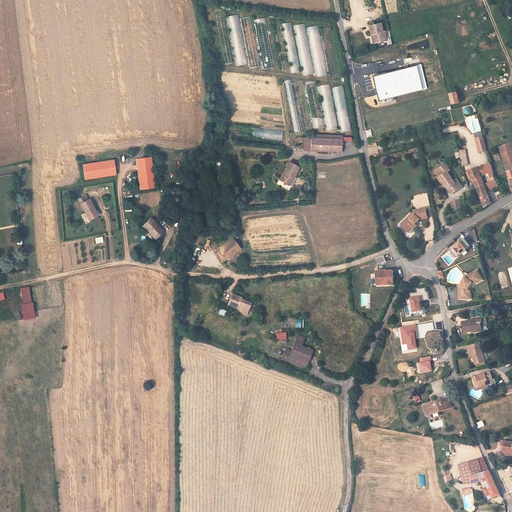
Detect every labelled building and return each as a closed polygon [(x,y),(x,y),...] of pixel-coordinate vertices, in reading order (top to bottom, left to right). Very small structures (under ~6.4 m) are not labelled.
[(235,66),(247,64),(240,14),(227,16),(235,66)] [(274,67),(267,17),(259,19),(258,17),(254,17),(261,69),(274,67)] [(291,22),(282,24),(290,73),(299,71),(291,22)] [(314,73),(304,24),(294,26),(303,75),(314,73)] [(315,76),(326,75),(319,25),(312,26),(311,24),(308,25),(315,76)] [(386,40),(384,32),(382,32),(379,24),(369,26),(371,35),(373,35),(375,43),(386,40)] [(232,50),(223,50),(224,62),(233,62),(232,50)] [(427,89),(421,65),(416,66),(422,90),(427,89)] [(422,90),(416,66),(374,76),(380,101),(422,90)] [(296,132),(301,131),(290,80),(285,81),(296,132)] [(317,80),(305,82),(312,130),(323,129),(317,80)] [(327,130),(338,128),(329,84),(318,86),(327,130)] [(351,130),(343,84),(336,85),(336,84),(332,85),(339,131),(351,130)] [(460,104),(457,92),(450,94),(453,106),(460,104)] [(281,140),(283,131),(243,126),(241,135),(281,140)] [(345,155),(346,140),(319,139),(319,153),(345,155)] [(482,139),(474,140),(478,153),(485,151),(483,142),(482,139)] [(511,147),(510,143),(498,149),(511,187),(511,147)] [(466,149),(460,151),(463,166),(469,165),(466,149)] [(154,188),(151,158),(135,160),(138,190),(154,188)] [(115,178),(113,161),(81,164),(83,180),(115,178)] [(223,162),(212,161),(211,172),(221,173),(223,162)] [(293,178),(298,169),(288,163),(279,181),(286,185),(290,177),(293,178)] [(440,180),(443,184),(446,182),(447,184),(446,185),(451,193),(457,189),(462,186),(457,178),(454,180),(448,171),(451,169),(447,163),(437,169),(443,178),(440,180)] [(475,178),(477,186),(484,184),(481,175),(485,174),(488,182),(495,179),(493,176),(490,166),(490,164),(465,173),(466,175),(467,181),(475,178)] [(443,178),(437,169),(435,171),(440,180),(443,178)] [(491,202),(484,184),(477,186),(483,205),(483,206),(491,202)] [(87,200),(84,195),(76,200),(79,205),(87,200)] [(97,214),(89,199),(87,200),(79,205),(83,211),(85,211),(89,218),(97,214)] [(461,208),(459,200),(451,202),(452,210),(461,208)] [(427,217),(426,209),(413,211),(413,215),(410,220),(408,218),(404,226),(407,228),(405,230),(410,233),(412,229),(415,230),(418,226),(416,225),(420,219),(427,217)] [(163,232),(151,218),(142,226),(154,240),(163,232)] [(241,249),(233,237),(217,249),(222,256),(225,254),(228,257),(241,249)] [(451,247),(452,248),(449,250),(455,257),(458,255),(465,249),(468,245),(462,238),(458,241),(451,247)] [(220,262),(228,257),(225,254),(222,256),(217,249),(213,251),(220,262)] [(450,264),(453,261),(448,254),(445,257),(450,264)] [(377,266),(386,263),(384,255),(375,258),(377,266)] [(482,281),(477,270),(467,275),(469,277),(466,281),(464,280),(460,288),(462,289),(460,293),(458,293),(459,303),(470,302),(470,292),(467,291),(470,284),(474,286),(482,281)] [(393,283),(392,271),(376,271),(377,284),(393,283)] [(30,287),(19,288),(24,320),(34,319),(30,287)] [(249,311),(252,302),(244,299),(244,297),(234,293),(230,305),(239,308),(240,312),(245,313),(245,310),(249,311)] [(420,300),(419,296),(409,298),(412,311),(420,310),(418,301),(420,300)] [(480,330),(479,324),(482,323),(480,317),(461,323),(464,335),(480,330)] [(302,321),(285,319),(285,329),(302,330),(302,321)] [(416,348),(414,337),(417,336),(415,325),(400,328),(403,344),(407,343),(408,349),(416,348)] [(303,370),(310,351),(299,347),(302,337),(295,335),(289,351),(284,350),(279,362),(303,370)] [(486,362),(479,344),(467,349),(469,354),(472,353),(477,366),(486,362)] [(420,359),(421,363),(419,363),(420,373),(431,371),(430,362),(431,362),(431,357),(420,359)] [(486,382),(495,379),(492,373),(474,379),(476,384),(479,383),(480,387),(487,385),(486,382)] [(425,416),(446,410),(443,401),(422,406),(425,416)] [(511,443),(505,442),(505,447),(503,447),(503,453),(505,454),(505,458),(511,458),(511,443)] [(482,459),(458,466),(464,485),(470,483),(469,479),(469,477),(487,470),(482,459)] [(500,496),(487,470),(469,477),(469,479),(470,483),(471,484),(480,481),(483,481),(487,487),(490,494),(492,498),(500,496)]
